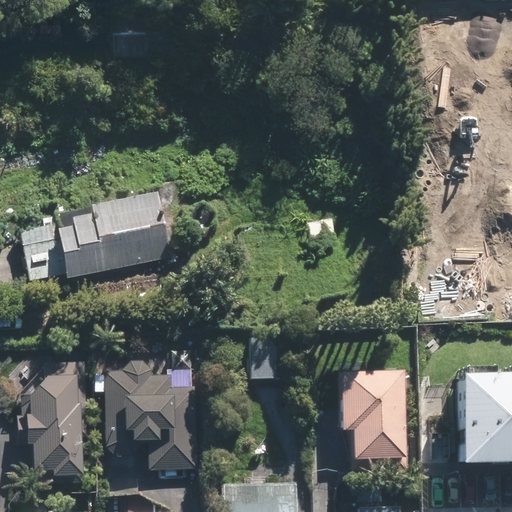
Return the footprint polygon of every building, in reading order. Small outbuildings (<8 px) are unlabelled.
[(144,19),(144,15),(109,16),(110,57),(145,56),(145,52),(173,51),(172,18),(144,19)] [(54,233),(64,280),(167,258),(154,195),(86,210),(88,218),(68,222),(70,230),(54,233)] [(333,245),(329,218),(304,222),(308,248),(333,245)] [(60,275),(50,227),(17,233),(28,282),(60,275)] [(160,279),(125,285),(128,306),(163,301),(160,279)] [(295,339),(247,339),(247,379),(295,378),(295,339)] [(80,479),(79,432),(83,431),(81,358),(38,360),(39,377),(24,393),(25,414),(19,414),(20,444),(26,444),(27,480),(80,479)] [(103,370),(105,445),(116,453),(130,454),(138,446),(137,441),(148,441),(148,467),(197,466),(195,385),(170,385),(170,373),(150,373),(150,369),(142,361),(130,361),(121,370),(103,370)] [(511,366),(464,367),(465,465),(511,464),(511,366)] [(352,459),(407,458),(405,371),(340,372),(341,422),(351,422),(352,459)] [(297,511),(296,484),(222,486),(222,511),(297,511)]
